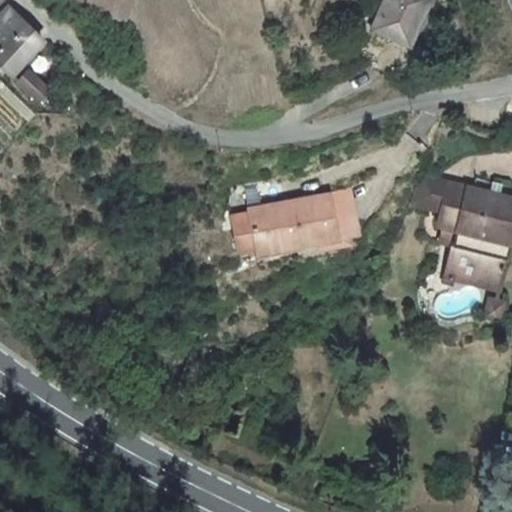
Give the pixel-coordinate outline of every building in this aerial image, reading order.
[(404,24),(369,13),(353,63),(388,74),(404,24)] [(0,85),(7,92),(38,55),(2,24),(0,25),(0,85)] [(12,97),(35,118),(43,107),(21,88),(12,97)] [(353,191),(331,199),(335,246),(316,247),(317,256),(347,253),(347,244),(355,242),(353,191)] [(499,306),(511,250),(511,213),(450,197),(439,242),(458,247),(446,292),(499,306)] [(297,243),(298,250),(316,247),(335,246),(331,199),(249,208),(249,212),(230,213),(235,261),(248,259),(247,249),(252,248),(297,243)] [(298,256),(298,250),(297,243),(252,248),(253,259),(298,256)] [(210,376),(213,366),(185,360),(155,435),(186,447),(192,436),(226,449),(247,398),(231,392),(233,385),(210,376)]
